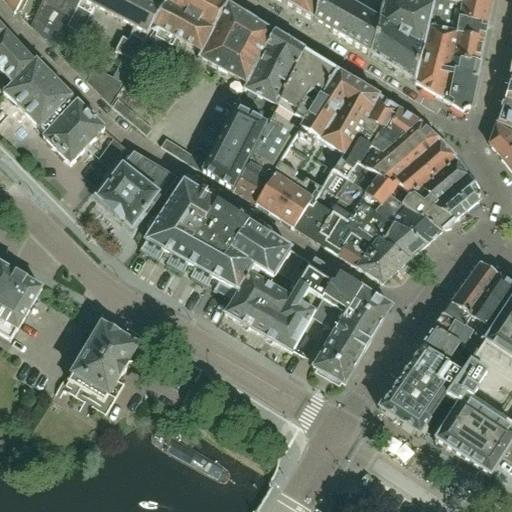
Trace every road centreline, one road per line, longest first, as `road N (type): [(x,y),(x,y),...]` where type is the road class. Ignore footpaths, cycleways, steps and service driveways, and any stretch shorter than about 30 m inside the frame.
road 1 (residential): [(412,319),(122,139),(0,20)]
road 2 (residential): [(335,434),(109,293),(54,242)]
road 3 (residential): [(471,154),(404,103),(235,0)]
road 4 (residential): [(471,154),(508,0)]
road 5 (residential): [(335,434),(412,319)]
road 6 (residential): [(444,511),(335,434)]
